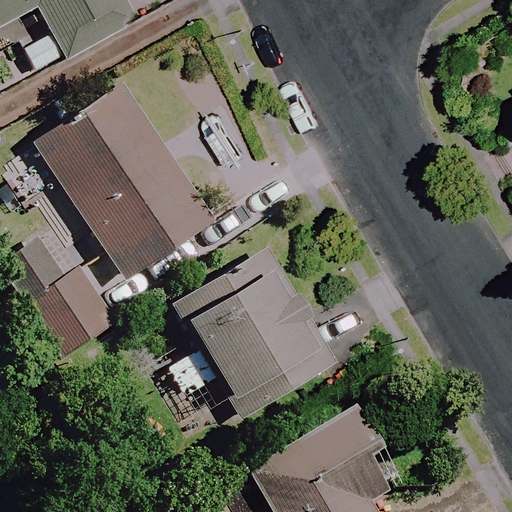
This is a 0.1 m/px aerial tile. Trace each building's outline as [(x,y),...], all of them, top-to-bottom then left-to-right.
[(127,28),(111,0),(0,0),(0,28),(29,13),(42,37),(16,51),(31,80),(127,28)] [(203,225),(116,93),(27,151),(113,284),(203,225)] [(109,325),(50,231),(0,262),(0,273),(55,360),(109,325)] [(325,367),(253,253),(164,310),(191,352),(157,373),(176,403),(207,383),(223,407),(261,383),(272,401),(325,367)] [(397,491),(351,417),(243,482),(261,511),(366,511),(366,510),(397,491)]
